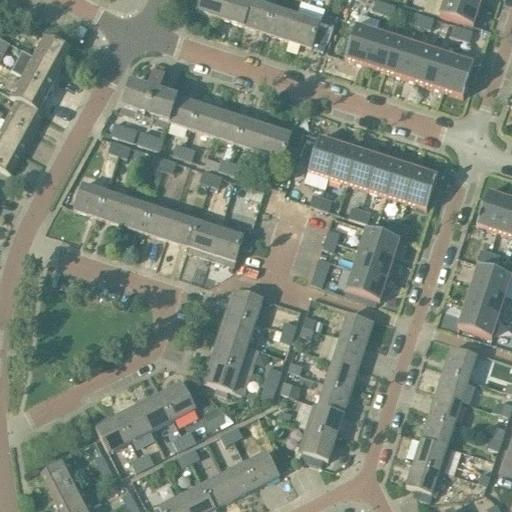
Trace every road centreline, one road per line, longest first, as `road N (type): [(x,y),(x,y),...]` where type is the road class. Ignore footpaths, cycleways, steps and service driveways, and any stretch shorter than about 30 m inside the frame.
road 1 (residential): [(23,248),(162,294),(166,323),(154,351),(120,374),(0,428)]
road 2 (residential): [(472,155),(368,492)]
road 3 (residential): [(147,36),(436,131),(472,155)]
road 4 (residential): [(23,248),(134,36)]
road 5 (residential): [(472,155),(511,30)]
